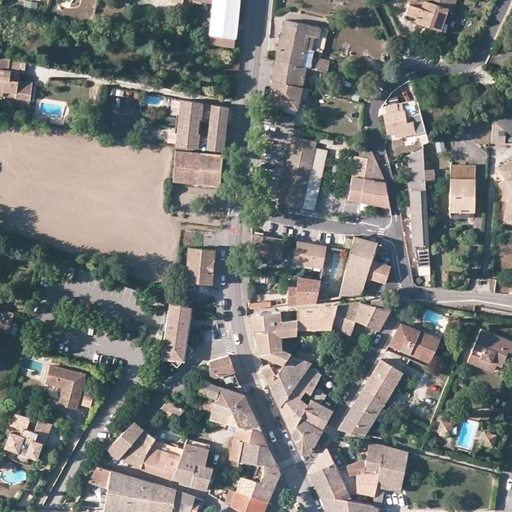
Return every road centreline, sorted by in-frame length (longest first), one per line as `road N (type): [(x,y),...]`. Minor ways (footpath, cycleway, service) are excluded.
road 1 (residential): [(398,231),(375,106),(408,71),(474,64),(507,0)]
road 2 (residential): [(240,339),(209,348),(173,382),(123,382),(48,511)]
road 3 (residential): [(293,475),(304,469),(411,289)]
road 4 (unknown): [(41,58),(250,102)]
road 5 (secondary): [(260,0),(239,188)]
road 6 (residential): [(398,231),(280,217),(239,188)]
road 7 (secondary): [(239,188),(233,271),(240,339)]
road 8 (secondary): [(240,339),(293,475)]
road 9 (residential): [(116,466),(212,497),(231,511)]
